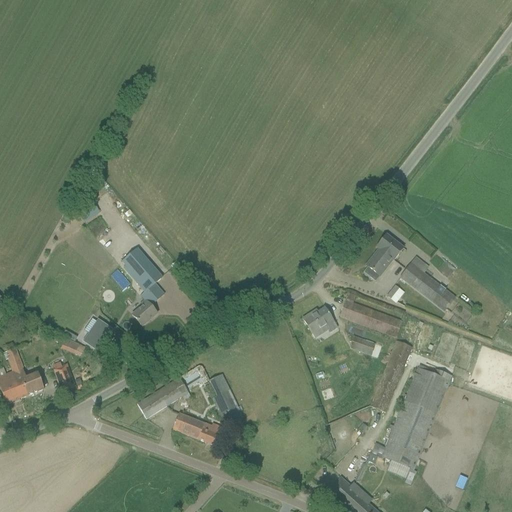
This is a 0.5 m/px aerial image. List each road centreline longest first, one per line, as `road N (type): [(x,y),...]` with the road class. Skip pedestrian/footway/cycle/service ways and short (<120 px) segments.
road 1 (unclassified): [(73,413),(320,270),(511,25)]
road 2 (unclassified): [(312,511),(73,413)]
